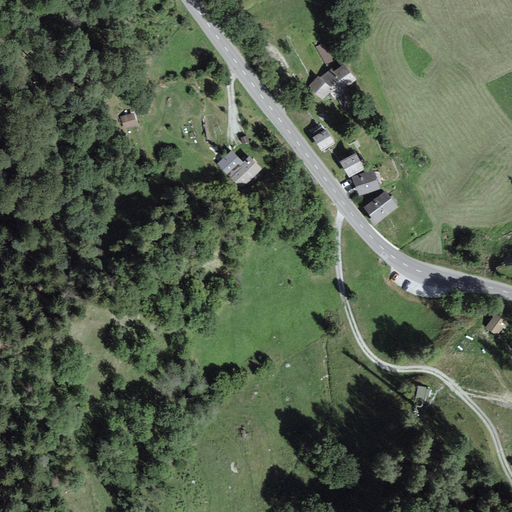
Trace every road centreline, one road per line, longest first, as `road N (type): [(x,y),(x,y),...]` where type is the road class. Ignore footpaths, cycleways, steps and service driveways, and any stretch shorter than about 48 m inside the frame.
road 1 (tertiary): [(511,296),(399,265),(370,239),(190,0)]
road 2 (track): [(341,208),(336,265),(358,341),(384,369),(437,373),(490,430),(511,484)]
